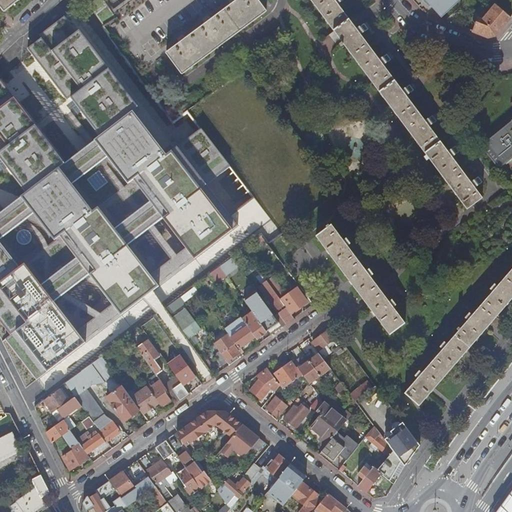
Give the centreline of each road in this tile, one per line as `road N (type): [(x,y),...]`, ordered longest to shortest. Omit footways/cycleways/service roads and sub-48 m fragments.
road 1 (unknown): [(19,399),(312,184),(295,161)]
road 2 (residential): [(370,511),(219,390)]
road 3 (residential): [(219,390),(67,495)]
road 4 (motorway): [(511,385),(454,456),(423,511)]
road 5 (residential): [(0,359),(67,495)]
road 6 (residential): [(508,50),(482,51),(437,35),(393,0)]
road 7 (secondary): [(511,386),(437,488)]
road 8 (residential): [(319,319),(219,390)]
